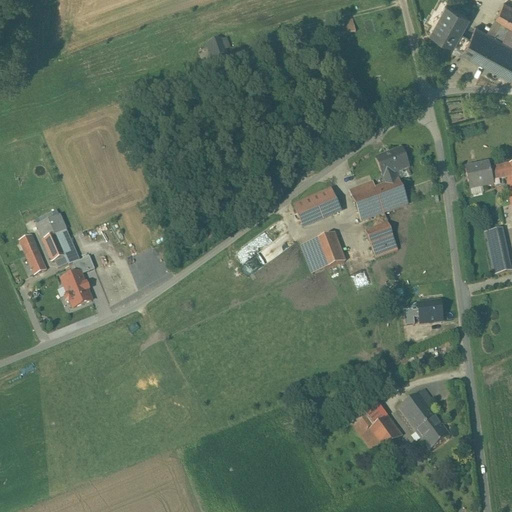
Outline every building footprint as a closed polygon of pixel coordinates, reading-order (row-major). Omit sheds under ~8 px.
[(510,23),(511,24),(511,4),(505,1),(496,16),(510,23)] [(432,32),(461,48),(476,21),(447,5),(432,32)] [(461,48),(509,76),(511,71),(511,41),(502,36),(476,21),(461,48)] [(511,24),(510,23),(502,36),(511,41),(511,24)] [(222,38),(204,46),(209,56),(211,62),(229,54),(222,38)] [(376,159),(383,178),(384,178),(393,174),(408,168),(401,149),(376,159)] [(493,187),(492,183),(489,170),(488,164),(464,170),(470,193),(493,187)] [(511,165),(489,170),(492,183),(505,181),(511,210),(511,165)] [(393,174),(384,178),(387,185),(396,181),(393,174)] [(346,188),(359,220),(406,201),(398,180),(396,181),(387,185),(376,189),(372,178),(346,188)] [(338,208),(329,186),(296,199),(305,221),(338,208)] [(36,227),(42,242),(55,236),(66,231),(60,216),(36,227)] [(387,222),(365,231),(375,255),(397,246),(387,222)] [(333,230),(300,243),(302,249),(312,272),(325,266),(344,259),(333,230)] [(502,230),(484,234),(493,276),(511,272),(502,230)] [(80,262),(66,231),(55,236),(64,258),(68,265),(69,268),(73,266),(73,265),(80,262)] [(42,242),(51,263),(54,262),(64,258),(55,236),(42,242)] [(19,242),(34,277),(46,271),(31,237),(19,242)] [(249,275),(286,252),(280,241),(242,264),(249,275)] [(57,269),(68,265),(64,258),(54,262),(57,269)] [(73,266),(76,274),(80,272),(81,275),(94,270),(89,258),(80,262),(73,265),(73,266)] [(60,281),(73,310),(92,302),(81,275),(80,272),(76,274),(60,281)] [(416,305),(419,325),(442,321),(439,302),(416,305)] [(425,389),(399,408),(429,451),(451,435),(428,403),(433,400),(425,389)] [(403,432),(389,415),(377,425),(363,409),(351,419),(373,445),(381,439),(386,446),(403,432)]
